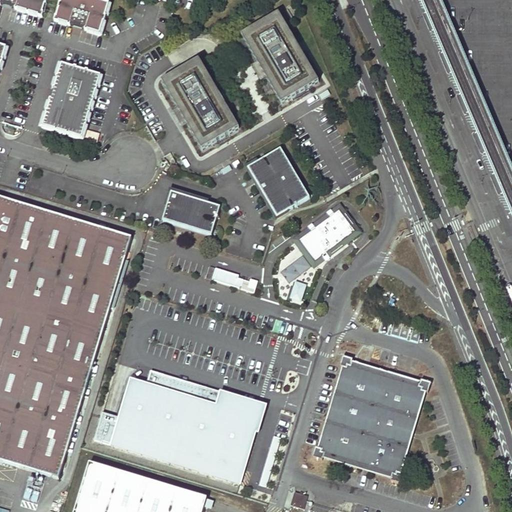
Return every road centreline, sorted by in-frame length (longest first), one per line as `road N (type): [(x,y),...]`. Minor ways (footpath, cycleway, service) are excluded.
road 1 (secondary): [(511,370),(361,0)]
road 2 (unclassified): [(334,322),(288,461),(296,476),(420,511)]
road 3 (residential): [(511,236),(408,0)]
road 4 (unclassified): [(472,511),(475,488),(436,366),(415,348),(347,326)]
road 5 (secondary): [(391,150),(464,330)]
road 6 (secondary): [(330,0),(391,150)]
road 7 (unclassified): [(391,150),(389,224),(345,286)]
road 8 (unclassified): [(345,286),(368,268),(399,270),(464,330)]
road 9 (residential): [(0,142),(100,173),(132,164)]
road 10 (secondary): [(464,330),(511,456)]
